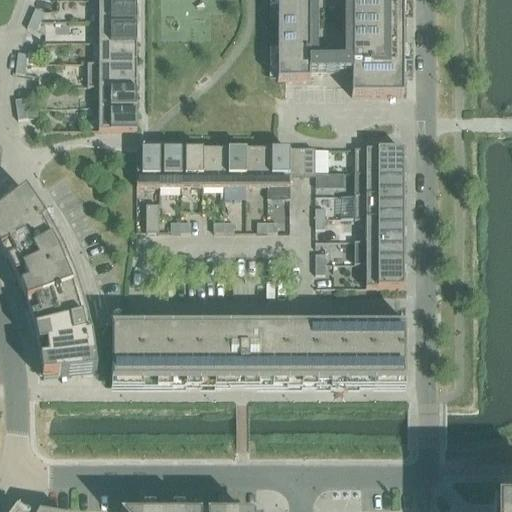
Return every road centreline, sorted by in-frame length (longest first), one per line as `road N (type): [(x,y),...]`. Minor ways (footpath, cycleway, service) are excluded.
road 1 (residential): [(430,318),(94,319),(62,237),(22,172)]
road 2 (residential): [(430,318),(428,0)]
road 3 (residential): [(302,480),(430,479),(430,318)]
road 4 (residential): [(302,480),(18,479)]
road 5 (residential): [(0,317),(18,401),(18,479)]
